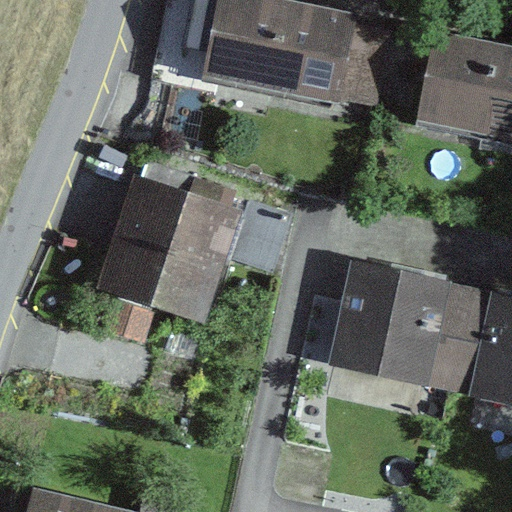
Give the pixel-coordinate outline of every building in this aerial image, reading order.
[(358,22),(235,0),(221,0),(206,83),(342,107),(358,22)] [(511,58),(435,42),(418,121),(511,140),(511,58)] [(233,225),(121,195),(91,305),(203,336),(233,225)] [(450,288),(346,268),(325,373),(429,394),(450,288)] [(511,303),(487,298),(466,398),(511,407),(511,303)] [(110,511),(37,491),(31,511),(110,511)]
